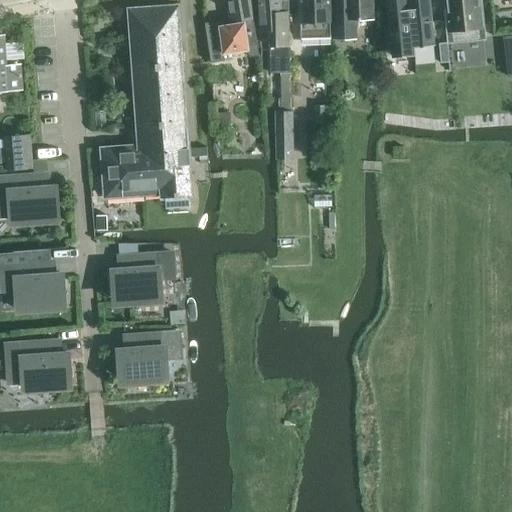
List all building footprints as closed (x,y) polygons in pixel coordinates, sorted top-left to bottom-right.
[(224,0),(228,21),(204,26),(212,65),(225,62),(223,55),(248,51),(247,48),(257,46),(248,0),(224,0)] [(280,13),(279,0),(258,0),(259,14),(258,14),(259,31),(268,31),(270,73),(289,73),(288,12),(280,13)] [(299,0),(300,23),(300,38),(329,37),(328,0),(299,0)] [(357,20),(374,19),(373,0),(332,0),(334,40),(357,39),(357,20)] [(390,0),(391,9),(393,14),(394,24),(392,24),(394,49),(415,47),(414,40),(413,40),(410,0),(390,0)] [(410,0),(413,40),(414,40),(433,39),(431,14),(430,14),(429,4),(429,0),(410,0)] [(478,0),(443,0),(447,40),(482,36),(478,0)] [(139,145),(103,148),(106,198),(162,194),(163,198),(192,196),(189,157),(207,155),(207,147),(188,148),(178,5),(129,9),(139,145)] [(0,91),(21,91),(20,64),(5,65),(3,36),(0,35),(0,91)] [(507,77),(511,76),(511,35),(503,36),(507,77)] [(449,62),(447,43),(439,43),(441,63),(449,62)] [(248,102),(248,91),(259,91),(258,66),(222,67),(223,103),(248,102)] [(385,87),(394,86),(393,77),(385,77),(385,87)] [(330,105),(314,105),(314,108),(314,120),(330,120),(330,105)] [(229,111),(219,112),(220,128),(230,127),(229,111)] [(281,111),(274,111),(274,131),(275,160),(292,159),(292,131),(291,111),(289,111),(281,111)] [(29,135),(4,137),(7,170),(31,168),(29,135)] [(33,162),(34,171),(46,170),(45,161),(33,162)] [(58,215),(56,187),(47,187),(46,174),(0,177),(0,215),(10,215),(10,219),(58,215)] [(107,230),(107,215),(96,216),(97,231),(107,230)] [(137,243),(118,243),(118,252),(137,250),(137,243)] [(120,270),(112,270),(114,299),(162,296),(160,280),(175,279),(173,253),(156,254),(119,257),(120,270)] [(28,264),(0,266),(2,292),(20,290),(21,306),(64,303),(62,274),(54,275),(53,262),(45,262),(44,255),(27,256),(28,264)] [(168,375),(165,347),(163,347),(162,334),(125,337),(126,350),(118,350),(120,379),(168,375)] [(10,383),(23,382),(23,386),(71,383),(68,354),(61,354),(60,341),(6,345),(8,383),(10,383)]
